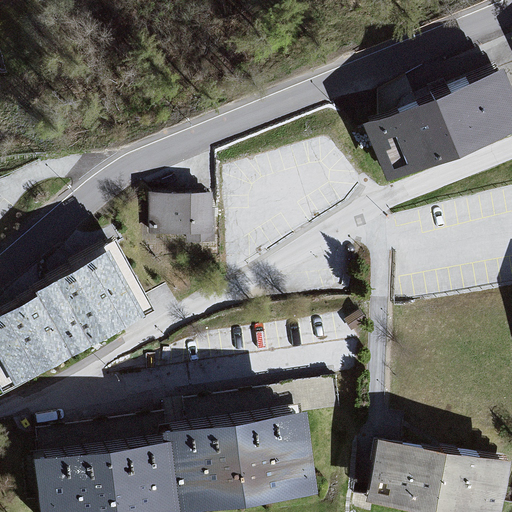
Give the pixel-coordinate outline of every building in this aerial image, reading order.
[(511,101),(493,56),(355,114),(382,176),(511,120),(511,101)] [(330,132),(305,134),(306,146),(331,144),(330,132)] [(211,189),(148,190),(149,234),(212,233),(211,189)] [(0,384),(150,303),(111,232),(101,237),(103,241),(31,280),(34,284),(0,302),(0,384)] [(297,336),(323,334),(322,312),(296,313),(297,336)] [(299,402),(163,419),(164,431),(32,448),(39,511),(177,511),(176,503),(310,486),(299,402)] [(493,511),(504,453),(370,430),(359,497),(447,511),(493,511)]
